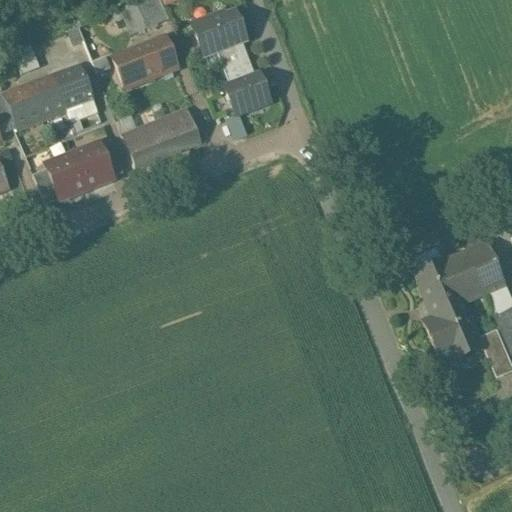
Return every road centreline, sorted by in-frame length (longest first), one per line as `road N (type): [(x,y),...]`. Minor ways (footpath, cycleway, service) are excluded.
road 1 (residential): [(439,495),(302,129)]
road 2 (residential): [(302,129),(0,250)]
road 3 (residential): [(302,129),(252,0)]
